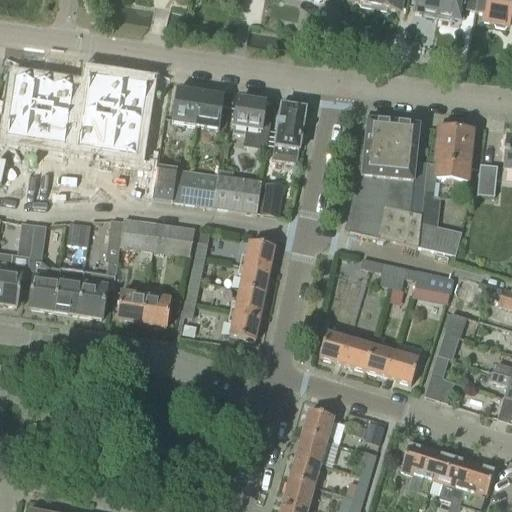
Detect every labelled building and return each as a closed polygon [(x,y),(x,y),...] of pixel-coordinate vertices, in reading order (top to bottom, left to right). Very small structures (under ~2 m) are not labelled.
[(373,11),(374,0),(350,0),(350,4),(361,6),(360,9),(373,11)] [(398,0),(374,0),(373,11),(385,13),(385,11),(396,14),(398,0)] [(436,19),(440,0),(415,0),(413,13),(420,15),(420,16),(423,17),(423,19),(434,21),(434,19),(436,19)] [(440,0),(436,19),(438,20),(438,22),(449,24),(449,22),(453,22),(453,21),(460,22),(464,2),(467,3),(467,0),(440,0)] [(505,29),(507,29),(511,0),(476,0),(476,3),(487,5),(483,25),(493,27),(494,30),(503,32),(505,29)] [(150,89),(91,79),(80,153),(139,162),(150,89)] [(76,92),(16,82),(7,142),(67,151),(76,92)] [(194,130),(199,96),(175,93),(170,126),(194,130)] [(222,100),(199,96),(194,130),(217,134),(222,100)] [(263,107),(236,102),(231,131),(248,133),(246,151),(267,154),(271,129),(260,127),(263,107)] [(293,167),(295,154),(296,154),(303,113),(279,109),(272,151),(270,163),(293,167)] [(366,124),(359,180),(411,191),(414,166),(418,129),(366,124)] [(425,167),(420,218),(419,226),(416,251),(453,259),(458,236),(433,230),(438,195),(450,196),(451,186),(465,187),(471,134),(438,131),(434,167),(425,167)] [(511,172),(511,138),(505,138),(505,141),(502,143),(502,149),(504,152),(502,172),(511,172)] [(420,218),(425,167),(414,166),(411,191),(408,216),(420,218)] [(496,170),(478,168),(475,198),(492,200),(496,170)] [(171,205),(175,174),(156,171),(150,202),(171,205)] [(182,207),(187,176),(175,174),(171,205),(182,207)] [(194,209),(198,178),(187,176),(182,207),(194,209)] [(212,211),(217,180),(198,178),(194,209),(212,211)] [(259,187),(217,180),(212,211),(254,218),(259,187)] [(408,216),(411,191),(359,180),(348,235),(416,251),(419,226),(420,218),(408,216)] [(263,187),(258,219),(277,221),(282,190),(263,187)] [(155,228),(122,224),(121,228),(118,251),(150,256),(155,228)] [(121,228),(109,225),(105,245),(102,266),(105,267),(103,280),(81,277),(80,288),(76,319),(100,323),(104,292),(111,293),(118,251),(121,228)] [(15,260),(0,258),(0,309),(15,311),(19,280),(26,281),(27,274),(33,230),(20,228),(15,260)] [(194,234),(155,228),(150,256),(187,261),(194,234)] [(65,249),(85,251),(88,231),(68,229),(65,249)] [(44,232),(33,230),(27,274),(33,275),(34,266),(39,267),(44,232)] [(196,246),(193,259),(203,261),(206,248),(196,246)] [(247,246),(242,270),(268,275),(273,252),(247,246)] [(200,275),(203,261),(193,259),(191,273),(200,275)] [(370,275),(373,265),(362,263),(360,272),(370,275)] [(389,291),(394,270),(373,265),(370,275),(380,277),(378,288),(389,291)] [(263,299),(268,275),(242,270),(238,293),(263,299)] [(414,284),(416,275),(394,270),(389,291),(399,293),(402,281),(414,284)] [(52,316),(56,285),(57,274),(47,273),(45,284),(32,282),(27,313),(52,316)] [(427,277),(416,275),(414,284),(413,289),(432,294),(449,297),(452,283),(427,277)] [(76,319),(80,288),(56,285),(52,316),(76,319)] [(413,289),(410,301),(446,309),(449,297),(432,294),(413,289)] [(511,294),(510,293),(502,291),(497,309),(511,313),(511,294)] [(186,292),(184,306),(193,308),(196,294),(186,292)] [(139,328),(144,295),(131,293),(130,298),(118,296),(114,325),(139,328)] [(258,322),(263,299),(238,293),(233,317),(258,322)] [(157,297),(144,295),(139,328),(164,332),(168,303),(157,302),(157,297)] [(190,321),(193,308),(184,306),(181,319),(190,321)] [(253,346),(258,322),(233,317),(228,341),(253,346)] [(449,318),(443,338),(453,341),(458,343),(465,323),(449,318)] [(340,368),(348,343),(325,336),(317,361),(340,368)] [(443,338),(436,360),(446,363),(451,364),(458,343),(453,341),(443,338)] [(364,375),(371,350),(348,343),(340,368),(364,375)] [(387,382),(394,357),(371,350),(364,375),(387,382)] [(417,363),(394,357),(387,382),(409,388),(417,363)] [(440,382),(446,363),(436,360),(430,379),(440,382)] [(511,382),(511,372),(495,368),(492,376),(508,381),(511,382)] [(511,406),(511,382),(508,381),(492,376),(489,376),(486,384),(505,390),(506,389),(507,390),(503,401),(503,400),(502,403),(511,406)] [(440,382),(430,379),(423,400),(446,408),(453,386),(440,382)] [(511,406),(502,403),(496,423),(511,427),(511,406)] [(307,414),(301,437),(326,444),(332,421),(307,414)] [(363,440),(365,431),(350,427),(347,436),(363,440)] [(319,467),(326,444),(301,437),(294,460),(319,467)] [(416,496),(430,453),(409,446),(399,475),(413,479),(408,493),(416,496)] [(361,470),(358,478),(369,482),(376,459),(356,453),(352,468),(361,470)] [(442,488),(450,459),(430,453),(416,496),(417,496),(425,499),(426,496),(429,484),(442,488)] [(458,509),(472,466),(450,459),(442,488),(454,492),(449,507),(458,509)] [(313,490),(319,467),(294,460),(288,483),(313,490)] [(480,511),(493,473),(472,466),(458,509),(456,511),(480,511)] [(362,505),(369,482),(358,478),(355,488),(351,487),(346,501),(362,505)] [(301,511),(306,511),(313,490),(288,483),(281,506),(301,511)] [(442,488),(429,484),(426,496),(438,500),(442,488)] [(418,511),(420,511),(425,499),(417,496),(412,510),(418,511)] [(360,511),(362,505),(346,501),(341,499),(337,511),(360,511)]
